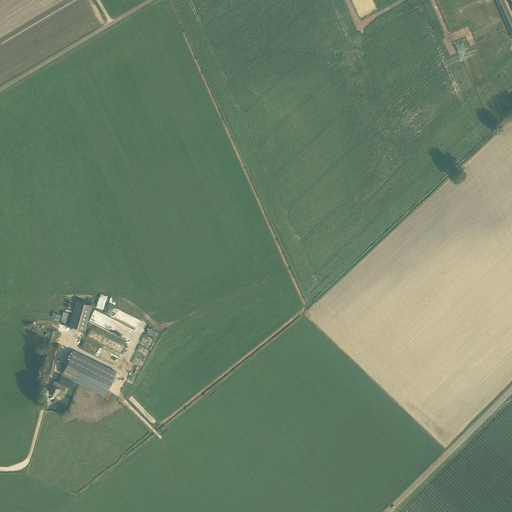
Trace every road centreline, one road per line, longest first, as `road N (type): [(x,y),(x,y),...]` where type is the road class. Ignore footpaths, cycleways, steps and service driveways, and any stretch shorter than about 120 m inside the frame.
road 1 (unclassified): [(388,511),(511,389)]
road 2 (unclassified): [(0,87),(147,0)]
